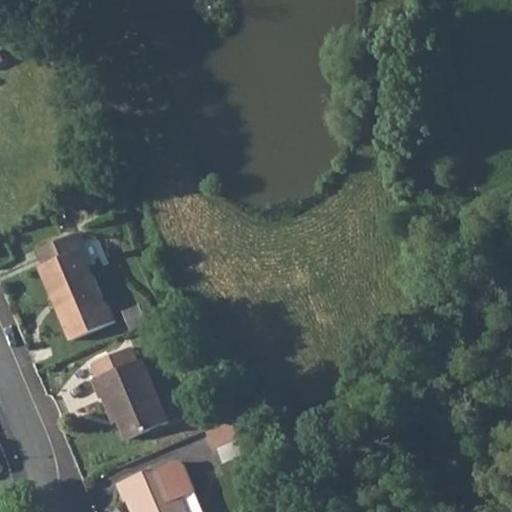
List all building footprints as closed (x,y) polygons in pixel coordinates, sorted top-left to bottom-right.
[(109,303),(106,304),(76,235),(40,251),(46,265),(41,267),(55,299),(60,297),(65,310),(61,312),(73,341),(117,322),(109,303)] [(60,297),(55,299),(61,312),(65,310),(60,297)] [(134,330),(147,324),(140,307),(127,312),(134,330)] [(109,396),(128,440),(171,422),(144,360),(140,362),(134,348),(93,365),(99,379),(95,380),(102,399),(109,396)] [(209,429),(217,448),(256,433),(241,416),(209,429)] [(170,467),(169,464),(120,485),(128,502),(134,500),(139,511),(188,511),(183,498),(197,492),(186,466),(179,463),(170,467)]
